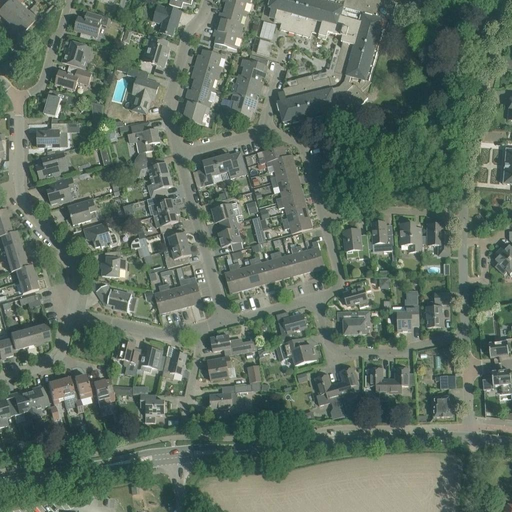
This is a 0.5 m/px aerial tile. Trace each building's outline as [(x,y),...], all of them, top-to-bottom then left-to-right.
[(5,22),(21,5),(15,0),(10,0),(5,6),(0,11),(0,19),(1,18),(5,22)] [(170,0),(169,6),(182,9),(183,3),(191,6),(192,0),(170,0)] [(251,0),(225,0),(227,1),(225,9),(247,15),(247,13),(244,12),(247,4),(250,5),(251,0)] [(336,0),(337,0),(336,0),(336,3),(325,0),(271,0),(269,9),(271,9),(269,18),(275,19),(274,23),(281,25),(279,31),(310,39),(312,33),(319,35),(318,39),(326,41),(328,33),(342,37),(341,43),(343,43),(334,73),(344,76),(342,83),(338,87),(331,88),(329,78),(314,82),(312,76),(296,80),(298,86),(283,90),(284,93),(278,95),(280,103),(278,104),(284,127),(338,113),(337,110),(341,109),(346,105),(354,113),(360,108),(361,108),(362,108),(363,107),(363,106),(363,105),(362,105),(368,99),(360,91),(364,86),(366,82),(369,83),(384,31),(387,31),(389,23),(391,24),(395,10),(396,6),(396,5),(394,4),(394,3),(395,3),(385,0),(374,0),(374,1),(373,0),(336,0)] [(9,34),(29,12),(21,5),(5,22),(9,26),(5,30),(9,34)] [(182,13),(172,10),(167,9),(158,6),(153,23),(162,26),(160,34),(173,38),(177,24),(179,24),(182,13)] [(219,17),(217,26),(242,33),(244,26),(240,25),(243,17),(246,18),(247,15),(225,9),(222,18),(219,17)] [(21,37),(37,20),(29,12),(9,34),(13,37),(17,33),(21,37)] [(112,20),(109,19),(94,15),(92,22),(78,18),(74,32),(97,38),(101,26),(109,28),(112,20)] [(264,22),(260,38),(272,41),(276,26),(264,22)] [(240,39),(242,33),(217,26),(214,34),(217,35),(215,44),(237,50),(237,48),(234,47),(237,39),(240,39)] [(168,43),(160,40),(149,37),(147,47),(148,47),(143,62),(164,68),(169,50),(166,49),(168,43)] [(270,57),(272,51),(273,44),(260,41),(257,54),(270,57)] [(91,49),(81,46),(72,43),(68,55),(65,54),(62,64),(85,71),(91,49)] [(225,57),(213,54),(203,51),(200,60),(197,59),(195,68),(220,75),(222,68),(219,67),(221,59),(224,60),(225,57)] [(268,61),(251,56),(249,62),(243,60),(241,67),(244,68),(242,76),(241,78),(260,84),(262,75),(266,76),(268,67),(267,67),(268,61)] [(118,66),(117,71),(128,74),(127,76),(136,79),(138,71),(129,69),(129,70),(118,66)] [(220,75),(195,68),(192,76),(195,77),(193,86),(215,92),(215,90),(212,89),(215,81),(218,82),(220,75)] [(55,86),(65,89),(75,92),(78,83),(88,86),(92,75),(78,70),(76,77),(59,72),(55,86)] [(263,85),(260,84),(241,78),(242,76),(239,76),(236,85),(239,85),(237,94),(236,96),(255,101),(257,93),(261,94),(263,85)] [(136,96),(132,111),(146,115),(151,100),(154,101),(159,85),(138,79),(133,95),(136,96)] [(215,92),(193,86),(190,95),(187,94),(185,102),(210,110),(215,92)] [(44,116),(54,118),(56,119),(60,106),(77,105),(79,99),(54,92),(52,97),(50,97),(44,116)] [(236,96),(237,94),(234,93),(231,102),(235,103),(232,111),(229,110),(228,113),(250,119),(253,110),(256,111),(258,102),(255,101),(236,96)] [(210,110),(185,102),(182,111),(185,112),(183,121),(205,127),(205,125),(202,124),(205,115),(208,116),(210,110)] [(101,123),(104,107),(92,104),(93,121),(101,123)] [(68,149),(68,134),(67,124),(61,125),(60,125),(51,125),(52,133),(38,133),(38,149),(48,149),(68,149)] [(100,124),(95,126),(99,143),(105,141),(100,124)] [(139,155),(146,154),(155,152),(154,145),(160,144),(157,131),(145,133),(143,125),(131,128),(133,136),(128,137),(130,145),(137,143),(139,155)] [(266,163),(286,158),(284,147),(263,153),(265,159),(259,160),(260,166),(266,164),(266,163)] [(503,184),(503,185),(505,185),(511,185),(511,151),(508,151),(508,150),(506,150),(506,152),(505,165),(505,170),(504,183),(504,184),(503,184)] [(40,182),(50,179),(61,176),(59,169),(67,167),(64,153),(55,156),(42,159),(44,165),(36,168),(40,182)] [(216,159),(221,176),(228,174),(230,180),(242,177),(247,175),(241,153),(230,156),(229,156),(216,159)] [(108,155),(101,156),(104,168),(111,166),(108,155)] [(275,172),(295,167),(292,156),(286,158),(266,163),(266,164),(267,169),(273,167),(275,172)] [(202,188),(214,184),(222,182),(221,176),(216,159),(202,163),(205,174),(199,176),(202,188)] [(151,181),(169,176),(166,164),(161,166),(160,160),(142,165),(136,166),(139,178),(149,175),(151,181)] [(272,184),(298,177),(295,167),(275,172),(276,178),(270,180),(272,184)] [(172,188),(169,176),(151,181),(152,186),(148,188),(152,200),(163,196),(167,195),(166,189),(172,188)] [(281,193),(301,188),(298,177),(272,184),(273,189),(279,188),(281,193)] [(51,206),(61,203),(72,200),(70,193),(76,191),(72,179),(66,181),(56,183),(58,190),(47,193),(51,206)] [(277,205),(304,198),(301,188),(281,193),(282,199),(276,200),(277,205)] [(156,205),(159,216),(179,211),(178,206),(174,207),(172,201),(165,202),(163,196),(152,200),(153,206),(156,205)] [(286,214),(307,208),(304,198),(277,205),(279,210),(285,209),(286,214)] [(92,221),(90,215),(97,213),(93,200),(68,207),(73,227),(92,221)] [(251,215),(260,212),(256,201),(247,204),(251,215)] [(132,205),(124,208),(126,217),(134,215),(132,205)] [(231,206),(221,208),(212,211),(215,224),(220,223),(221,229),(238,224),(242,223),(238,209),(232,211),(231,206)] [(283,226),(309,219),(307,208),(286,214),(288,219),(282,221),(283,226)] [(0,212),(0,223),(8,221),(4,209),(0,209),(0,210),(0,212)] [(157,229),(160,229),(161,235),(162,234),(173,232),(171,225),(178,223),(176,216),(180,215),(179,211),(159,216),(154,218),(157,229)] [(259,219),(252,221),(254,229),(261,227),(261,226),(259,219)] [(312,230),(312,229),(309,219),(283,226),(284,231),(290,229),(292,235),(312,230)] [(0,238),(12,234),(8,221),(0,223),(0,238),(1,238),(0,238)] [(110,235),(106,223),(83,230),(86,240),(89,242),(93,241),(95,249),(101,247),(102,249),(110,247),(110,248),(112,247),(112,248),(116,246),(117,245),(118,243),(118,241),(117,240),(117,238),(116,236),(114,235),(113,234),(110,235)] [(222,248),(232,246),(241,243),(238,231),(240,230),(238,224),(221,229),(223,234),(218,235),(222,248)] [(385,224),(372,225),(373,235),(374,254),(394,252),(394,249),(393,246),(393,236),(386,237),(386,231),(385,224)] [(400,226),(401,236),(401,247),(409,247),(409,254),(422,254),(422,244),(422,234),(416,234),(415,225),(400,226)] [(439,257),(449,257),(449,234),(443,234),(444,226),(428,226),(428,247),(439,247),(439,257)] [(360,230),(343,232),(346,253),(347,260),(359,259),(359,261),(369,260),(370,260),(369,254),(368,244),(362,244),(361,237),(360,230)] [(174,231),(173,232),(162,234),(165,246),(170,245),(171,250),(188,245),(185,234),(175,237),(174,231)] [(4,248),(20,244),(16,233),(12,234),(0,238),(1,238),(4,248)] [(132,246),(131,248),(131,251),(141,249),(139,239),(137,240),(135,241),(133,242),(132,244),(132,246)] [(139,241),(142,250),(144,258),(150,256),(156,255),(153,244),(147,245),(146,239),(139,241)] [(314,250),(308,251),(314,272),(325,269),(317,242),(312,244),(314,250)] [(7,260),(23,256),(20,244),(4,248),(7,260)] [(188,245),(171,250),(173,256),(165,258),(168,270),(173,268),(183,265),(182,260),(191,257),(188,245)] [(293,277),(303,275),(296,248),(295,248),(294,245),(290,246),(293,255),(287,257),(293,277)] [(303,275),(314,272),(308,251),(303,253),(301,247),(296,248),(303,275)] [(511,249),(510,247),(507,250),(503,247),(495,256),(498,259),(495,262),(498,265),(495,268),(504,277),(507,274),(510,277),(511,274),(511,249)] [(283,280),(293,277),(287,257),(282,258),(280,252),(275,254),(283,280)] [(267,263),(272,283),(283,280),(275,254),(270,255),(272,261),(267,263)] [(23,256),(7,260),(11,274),(16,272),(15,272),(27,268),(23,256)] [(254,260),(262,286),(272,283),(267,263),(261,264),(259,258),(254,260)] [(102,278),(112,278),(119,279),(120,271),(125,271),(126,261),(117,260),(107,260),(107,264),(101,264),(101,270),(102,270),(102,278)] [(246,269),(251,289),(262,286),(254,260),(250,261),(251,267),(246,269)] [(234,265),(241,292),(251,289),(246,269),(240,270),(239,264),(234,265)] [(184,266),(186,278),(195,277),(194,265),(184,266)] [(230,295),(241,292),(234,265),(229,267),(230,273),(225,274),(230,295)] [(19,283),(35,278),(31,267),(27,268),(15,272),(16,272),(19,283)] [(22,295),(38,291),(35,278),(19,283),(22,295)] [(189,279),(184,280),(191,307),(202,304),(197,284),(191,285),(189,279)] [(390,279),(379,280),(380,290),(390,289),(390,279)] [(181,310),(176,289),(170,291),(167,280),(163,282),(164,286),(163,286),(171,312),(181,310)] [(181,310),(191,307),(184,280),(179,282),(181,288),(176,289),(181,310)] [(351,293),(344,295),(348,307),(357,305),(358,305),(359,304),(360,309),(368,307),(367,302),(365,293),(371,292),(368,281),(364,282),(355,285),(356,291),(351,293)] [(128,314),(130,304),(132,296),(111,291),(111,292),(107,286),(96,293),(106,307),(108,306),(114,308),(113,310),(128,314)] [(154,295),(157,306),(160,315),(171,312),(163,286),(158,287),(160,293),(154,295)] [(393,314),(392,314),(392,318),(393,328),(398,328),(398,333),(412,333),(411,327),(411,323),(418,323),(418,313),(418,308),(417,292),(406,293),(407,301),(405,301),(405,308),(405,315),(398,315),(393,315),(393,314)] [(451,305),(450,294),(435,295),(435,309),(427,309),(427,329),(443,329),(442,306),(451,305)] [(33,297),(26,299),(29,309),(41,306),(38,295),(33,297)] [(26,299),(14,302),(16,308),(21,306),(27,304),(29,309),(26,299)] [(16,308),(14,302),(2,306),(4,311),(10,309),(12,316),(17,314),(16,308)] [(288,313),(276,316),(279,325),(285,324),(288,335),(278,337),(281,346),(289,344),(299,341),(297,333),(307,330),(308,334),(303,315),(289,319),(288,313)] [(344,337),(366,336),(366,328),(370,328),(369,313),(357,313),(357,317),(351,317),(351,313),(338,314),(338,322),(343,322),(344,337)] [(35,324),(37,328),(34,329),(39,345),(51,342),(46,326),(45,321),(35,324)] [(27,348),(39,345),(34,329),(23,332),(27,348)] [(11,335),(15,351),(27,348),(23,332),(11,335)] [(229,357),(244,354),(257,352),(255,338),(251,339),(251,343),(242,345),(241,341),(230,343),(228,337),(211,340),(213,353),(228,351),(229,357)] [(303,340),(299,341),(289,344),(281,346),(276,347),(279,362),(293,358),(296,367),(307,364),(316,361),(312,347),(305,349),(303,340)] [(0,358),(0,360),(13,357),(10,347),(8,341),(0,343),(0,358)] [(496,342),(497,345),(489,345),(490,359),(509,358),(507,343),(507,341),(496,342)] [(124,362),(123,366),(124,368),(127,368),(125,376),(135,378),(141,354),(134,353),(135,347),(121,344),(118,361),(124,362)] [(141,355),(138,368),(137,374),(143,376),(144,372),(151,374),(152,370),(158,371),(163,352),(148,349),(147,356),(141,355)] [(263,356),(269,354),(268,350),(258,353),(261,363),(265,361),(263,356)] [(162,378),(163,378),(173,381),(174,375),(182,376),(187,357),(174,354),(173,359),(167,358),(164,368),(162,378)] [(211,383),(221,381),(229,380),(226,365),(230,364),(229,358),(217,360),(207,362),(208,363),(210,362),(211,367),(208,367),(211,383)] [(250,385),(262,383),(260,367),(248,369),(250,385)] [(340,398),(353,395),(359,393),(358,386),(353,369),(340,373),(343,383),(337,385),(340,398)] [(389,394),(389,381),(383,381),(383,370),(369,370),(369,378),(366,378),(366,377),(365,377),(365,389),(366,389),(366,388),(376,388),(376,394),(379,394),(379,403),(389,403),(389,394)] [(389,381),(389,394),(402,394),(402,388),(408,388),(409,370),(395,370),(395,381),(389,381)] [(510,372),(492,374),(493,388),(501,387),(501,389),(511,388),(511,386),(510,372)] [(306,375),(297,377),(299,384),(308,382),(306,375)] [(74,390),(73,391),(70,379),(69,379),(68,376),(58,379),(63,399),(66,411),(67,410),(66,408),(76,406),(78,414),(84,413),(81,401),(77,402),(74,390)] [(86,399),(96,396),(93,385),(88,386),(86,376),(75,379),(79,396),(85,395),(86,399)] [(328,402),(340,398),(337,385),(331,387),(328,376),(315,380),(320,397),(317,400),(318,404),(322,406),(326,405),(328,402)] [(440,378),(440,391),(448,390),(448,377),(440,378)] [(54,406),(59,404),(58,400),(63,399),(58,379),(48,381),(49,384),(48,385),(54,406)] [(93,385),(96,396),(98,402),(100,409),(108,406),(110,403),(115,401),(112,390),(107,392),(104,382),(93,385)] [(260,385),(235,387),(222,388),(223,395),(210,396),(211,406),(210,406),(210,409),(211,408),(211,411),(235,409),(239,405),(238,394),(261,392),(260,385)] [(27,395),(34,420),(42,417),(40,410),(49,407),(44,387),(38,388),(39,391),(27,395)] [(9,396),(14,417),(24,414),(26,422),(34,420),(27,395),(15,398),(14,395),(9,396)] [(5,419),(14,417),(9,396),(3,398),(4,401),(0,401),(0,428),(7,427),(5,419)] [(145,424),(155,425),(155,417),(164,417),(165,403),(156,402),(156,396),(141,396),(140,409),(146,409),(146,418),(146,424),(145,424)] [(450,397),(440,398),(434,398),(434,404),(433,404),(434,419),(441,419),(445,419),(445,418),(453,418),(452,403),(450,403),(450,397)] [(59,419),(55,407),(50,409),(53,421),(59,419)] [(362,411),(345,416),(345,417),(346,421),(348,421),(350,422),(353,423),(355,423),(356,422),(358,421),(360,421),(361,421),(362,421),(362,411)]
